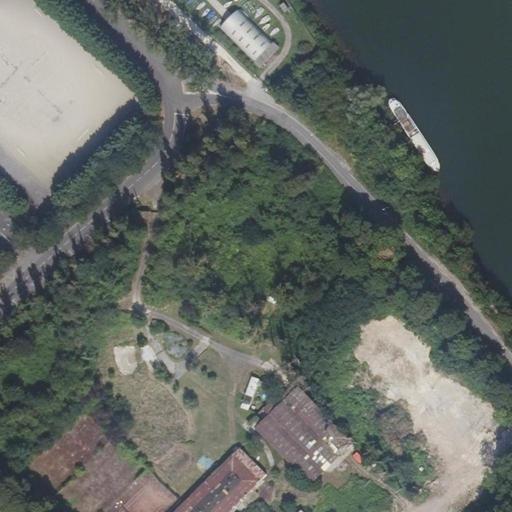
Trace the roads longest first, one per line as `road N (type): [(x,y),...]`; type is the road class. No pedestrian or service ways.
road 1 (tertiary): [(228,95),(289,127),(323,159),(511,368)]
road 2 (tertiary): [(175,102),(157,161),(0,300)]
road 3 (unknown): [(146,171),(156,206),(137,306),(236,354)]
